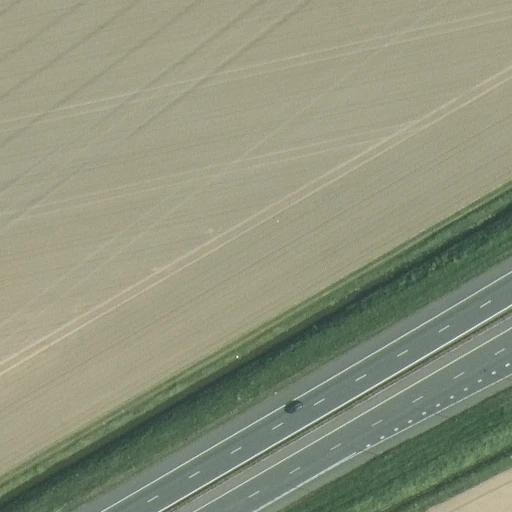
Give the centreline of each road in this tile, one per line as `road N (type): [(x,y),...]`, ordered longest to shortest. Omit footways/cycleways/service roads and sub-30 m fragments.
road 1 (motorway): [(511,289),(130,511)]
road 2 (motorway): [(224,511),(511,345)]
